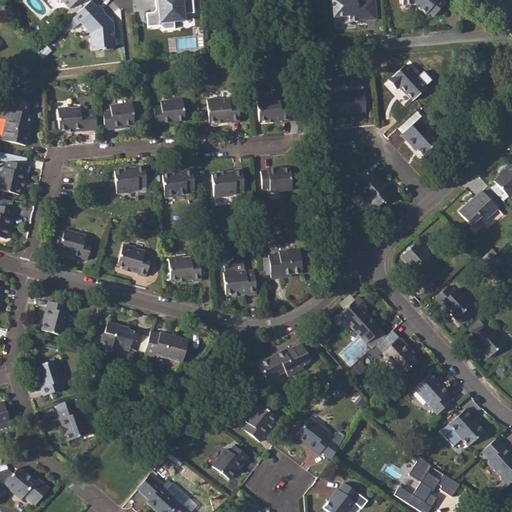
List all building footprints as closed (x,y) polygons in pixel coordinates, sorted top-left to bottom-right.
[(58,0),(68,9),(76,0),(58,0)] [(154,0),(156,10),(153,13),(146,14),(148,27),(161,26),(161,27),(165,30),(174,29),(174,22),(185,20),(184,13),(194,13),(192,0),(154,0)] [(350,19),(358,19),(365,18),(365,20),(375,20),(376,18),(374,0),(331,0),(333,17),(349,16),(350,19)] [(400,0),(401,5),(414,4),(425,14),(427,11),(433,16),(445,3),(441,0),(400,0)] [(98,6),(79,23),(89,35),(90,49),(102,47),(102,49),(103,49),(112,48),(115,45),(115,41),(114,40),(112,24),(102,13),(104,12),(98,6)] [(406,69),(390,84),(397,92),(401,89),(413,103),(427,91),(406,69)] [(363,91),(326,95),(327,115),(336,114),(336,116),(354,115),(355,112),(365,112),(363,91)] [(0,139),(23,145),(25,134),(25,133),(26,126),(28,127),(31,116),(25,114),(28,101),(2,95),(0,106),(0,117),(3,118),(0,130),(0,139)] [(265,95),(254,96),(257,118),(270,117),(270,118),(280,117),(280,119),(287,118),(286,97),(278,97),(277,95),(268,96),(267,95),(265,95)] [(158,103),(151,103),(153,123),(168,122),(168,120),(182,119),(180,96),(158,98),(158,103)] [(218,96),(204,96),(206,119),(220,118),(220,120),(229,120),(229,121),(237,120),(236,98),(227,98),(227,96),(218,97),(218,96)] [(108,108),(101,109),(102,128),(119,126),(119,124),(132,123),(130,100),(107,103),(108,108)] [(67,104),(55,105),(57,129),(69,128),(69,129),(78,128),(79,129),(87,129),(95,128),(93,109),(85,110),(85,108),(78,109),(77,105),(68,106),(67,104)] [(424,115),(401,135),(412,148),(414,146),(423,155),(439,140),(425,125),(430,121),(424,115)] [(0,190),(15,194),(17,187),(19,181),(20,181),(22,174),(23,174),(25,166),(4,161),(2,168),(1,168),(0,170),(0,190)] [(125,167),(112,168),(114,192),(127,190),(127,189),(137,188),(137,186),(144,185),(142,162),(134,164),(134,165),(125,166),(125,167)] [(511,165),(494,181),(508,197),(511,193),(511,165)] [(265,170),(258,171),(260,188),(267,187),(267,191),(290,189),(288,167),(274,169),(273,166),(265,167),(265,170)] [(172,172),(160,173),(162,196),(174,195),(174,193),(184,193),(184,190),(192,189),(189,167),(181,167),(182,169),(172,170),(172,172)] [(221,173),(209,173),(211,195),(224,195),(224,193),(234,192),(234,190),(242,189),(240,168),(231,168),(231,170),(221,171),(221,173)] [(348,185),(355,193),(357,191),(360,194),(375,210),(383,203),(384,205),(392,198),(386,190),(387,188),(375,176),(374,177),(366,169),(348,185)] [(481,191),(458,213),(470,226),(479,219),(482,222),(497,209),(481,191)] [(0,238),(2,239),(5,226),(6,226),(10,209),(0,206),(0,238)] [(62,226),(56,249),(64,252),(63,253),(84,259),(89,239),(82,237),(83,232),(62,226)] [(121,241),(114,264),(127,267),(126,269),(135,271),(135,273),(142,275),(149,253),(142,251),(142,249),(133,246),(133,244),(121,241)] [(416,244),(402,256),(413,269),(411,271),(422,283),(437,270),(426,258),(427,256),(416,244)] [(269,255),(269,256),(270,275),(271,278),(281,277),(281,273),(291,273),(301,271),(299,249),(279,251),(279,254),(269,255)] [(178,254),(166,255),(168,278),(180,277),(180,279),(190,278),(190,279),(199,279),(197,256),(188,257),(188,255),(178,255),(178,254)] [(234,269),(221,270),(223,292),(236,291),(236,293),(245,292),(245,294),(253,293),(251,269),(234,270),(234,269)] [(447,288),(434,300),(446,313),(447,311),(455,320),(471,306),(457,291),(453,294),(447,288)] [(368,316),(363,310),(364,309),(366,307),(358,298),(340,315),(367,344),(382,331),(368,316)] [(43,319),(40,331),(60,336),(66,316),(62,315),(64,307),(46,302),(42,318),(43,319)] [(98,347),(111,351),(113,347),(127,351),(128,349),(136,351),(136,349),(141,335),(141,334),(128,330),(121,328),(121,326),(120,326),(106,322),(103,333),(102,334),(98,347)] [(485,327),(469,341),(474,347),(476,346),(487,359),(503,344),(492,331),(490,333),(485,327)] [(144,352),(154,355),(154,353),(181,361),(187,339),(160,331),(160,333),(150,330),(148,337),(144,352)] [(400,338),(382,354),(402,376),(418,362),(418,361),(409,351),(410,350),(400,338)] [(281,348),(255,362),(265,380),(283,371),(285,375),(301,367),(300,365),(304,362),(308,358),(299,342),(290,346),(282,350),(281,348)] [(35,367),(37,373),(39,379),(38,380),(40,388),(40,389),(42,396),(65,389),(63,381),(65,380),(62,371),(63,370),(59,359),(35,367)] [(432,376),(415,390),(438,416),(453,403),(448,396),(449,395),(432,376)] [(245,421),(241,427),(258,441),(263,434),(261,432),(274,416),(255,401),(242,419),(245,421)] [(3,402),(0,402),(0,425),(9,423),(3,402)] [(74,407),(57,413),(56,413),(59,421),(59,420),(62,428),(63,428),(65,434),(68,441),(89,434),(85,422),(84,423),(80,413),(77,414),(75,407),(74,407)] [(465,409),(447,426),(439,433),(453,447),(460,440),(467,447),(483,433),(471,420),(473,418),(465,409)] [(322,451),(331,458),(339,445),(325,435),(328,432),(310,418),(297,434),(308,443),(307,444),(320,453),(322,451)] [(497,437),(481,452),(488,461),(487,462),(500,477),(499,478),(506,486),(511,481),(511,458),(504,449),(505,447),(497,437)] [(227,447),(213,464),(230,477),(238,467),(239,468),(249,455),(234,444),(230,449),(227,447)] [(395,496),(420,511),(427,511),(437,498),(431,494),(437,485),(442,486),(440,490),(452,497),(460,484),(443,473),(439,479),(427,472),(431,467),(419,459),(410,474),(422,482),(412,497),(400,489),(395,496)] [(7,469),(0,471),(0,487),(4,486),(20,498),(22,495),(33,504),(47,488),(36,478),(34,481),(17,468),(12,473),(7,469)] [(151,473),(137,489),(141,493),(146,498),(159,509),(157,511),(167,511),(169,511),(182,511),(186,508),(177,500),(160,484),(161,482),(155,477),(151,473)] [(332,496),(324,507),(330,511),(345,511),(348,509),(350,510),(355,503),(362,509),(368,501),(343,482),(338,489),(336,488),(330,495),(332,496)] [(248,503),(241,511),(262,511),(260,510),(258,511),(248,503)]
